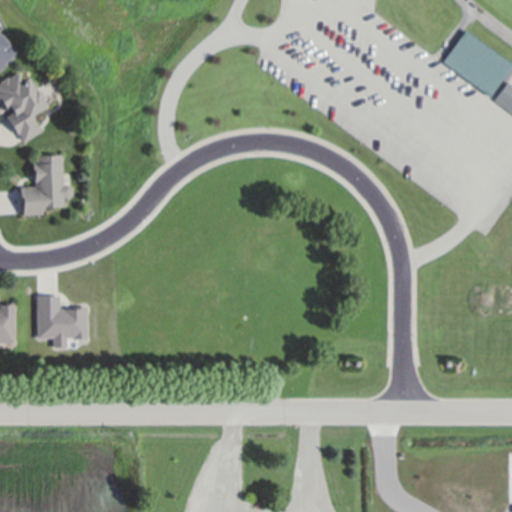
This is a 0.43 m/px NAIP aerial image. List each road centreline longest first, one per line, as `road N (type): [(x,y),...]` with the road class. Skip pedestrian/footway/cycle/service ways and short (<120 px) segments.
road 1 (residential): [(403,411),(397,243),(362,182),(302,148),(229,147),(187,166),(127,226),(84,251),(0,260)]
road 2 (residential): [(511,411),(0,410)]
